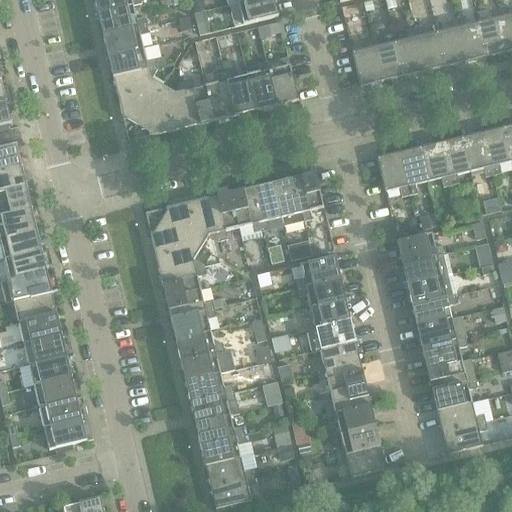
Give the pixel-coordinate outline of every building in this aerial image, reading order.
[(140,0),(94,0),(98,16),(133,8),(142,6),(140,0)] [(183,0),(170,0),(173,8),(185,5),(183,0)] [(201,0),(192,0),(190,1),(193,15),(204,12),(201,0)] [(273,0),(258,0),(229,7),(229,8),(235,29),(278,19),(273,0)] [(393,0),(384,0),(387,11),(396,8),(393,0)] [(371,2),(363,4),(365,13),(373,11),(371,2)] [(133,8),(98,16),(103,37),(147,27),(145,19),(136,21),(133,8)] [(498,11),(508,53),(511,52),(511,16),(508,17),(506,9),(498,11)] [(492,21),(479,24),(487,58),(508,53),(498,11),(490,13),(492,21)] [(207,12),(194,15),(199,37),(212,34),(207,12)] [(487,58),(479,24),(466,27),(464,19),(456,21),(466,63),(487,58)] [(456,21),(448,23),(450,31),(437,34),(445,68),(466,63),(456,21)] [(280,24),(258,30),(260,39),(282,34),(280,24)] [(147,27),(103,37),(108,58),(143,50),(140,37),(148,35),(147,27)] [(422,29),(414,31),(424,73),(445,68),(437,34),(424,37),(422,29)] [(408,41),(395,44),(403,78),(424,73),(414,31),(406,32),(408,41)] [(403,78),(395,44),(382,47),(380,39),(372,41),(382,83),(403,78)] [(364,42),(366,51),(352,54),(360,88),(382,83),(372,41),(364,42)] [(143,50),(108,58),(113,79),(157,69),(155,61),(146,63),(143,50)] [(266,65),(276,108),(298,103),(288,59),(266,65)] [(266,65),(258,67),(245,70),(247,78),(255,113),(276,108),(266,65)] [(113,79),(128,143),(163,88),(151,81),(157,71),(157,69),(113,79)] [(232,73),(224,75),(234,118),(255,113),(247,78),(234,81),(232,73)] [(216,76),(218,85),(205,88),(213,123),(234,118),(224,75),(216,76)] [(213,123),(205,88),(192,91),(190,83),(182,85),(192,128),(213,123)] [(163,88),(128,143),(192,128),(182,85),(180,85),(174,94),(163,88)] [(0,127),(12,125),(11,124),(6,103),(0,104),(0,127)] [(504,130),(483,135),(493,177),(501,176),(499,167),(511,164),(504,130)] [(483,135),(462,140),(470,174),(483,171),(485,179),(493,177),(483,135)] [(457,177),(470,174),(462,140),(441,145),(451,188),(459,186),(457,177)] [(441,145),(420,150),(428,184),(441,181),(443,189),(451,188),(441,145)] [(17,148),(17,147),(0,150),(0,173),(22,169),(17,148)] [(415,187),(428,184),(420,150),(399,155),(409,197),(417,196),(415,187)] [(399,155),(377,160),(385,194),(399,191),(401,199),(409,197),(399,155)] [(22,169),(0,173),(0,195),(27,190),(22,169)] [(315,175),(293,180),(304,223),(312,222),(310,213),(324,210),(315,175)] [(293,180),(272,185),(281,220),(283,228),(304,223),(293,180)] [(270,232),(268,223),(281,220),(272,185),(251,190),(262,233),(270,232)] [(0,195),(0,218),(32,211),(27,190),(0,195)] [(251,190),(230,195),(239,230),(251,227),(253,235),(262,233),(251,190)] [(230,195),(209,200),(220,244),(228,242),(225,233),(239,230),(230,195)] [(209,200),(145,215),(201,250),(208,238),(217,244),(220,244),(209,200)] [(32,211),(0,218),(0,240),(37,232),(32,211)] [(194,261),(201,250),(145,215),(160,279),(204,269),(203,266),(194,261)] [(434,217),(419,221),(422,233),(437,229),(434,217)] [(408,225),(405,230),(406,237),(417,234),(415,223),(408,225)] [(482,224),(472,226),(476,242),(486,240),(482,224)] [(37,232),(0,240),(0,246),(4,262),(42,253),(37,232)] [(432,236),(397,244),(402,266),(445,256),(444,248),(435,250),(432,236)] [(504,242),(492,244),(495,256),(502,254),(506,248),(504,242)] [(309,244),(288,249),(291,264),(312,259),(309,244)] [(488,246),(474,249),(478,264),(491,261),(488,246)] [(280,248),(267,251),(271,266),(283,263),(280,248)] [(42,253),(4,262),(9,283),(47,274),(42,253)] [(445,256),(402,266),(407,287),(452,276),(447,255),(445,256)] [(303,281),(295,283),(297,291),(340,281),(335,259),(300,267),(303,281)] [(511,272),(510,264),(498,267),(500,277),(511,273),(511,272)] [(493,267),(483,269),(485,277),(494,274),(493,267)] [(197,279),(206,277),(204,269),(160,279),(165,300),(200,292),(197,279)] [(9,283),(1,285),(6,306),(14,304),(52,295),(47,274),(9,283)] [(452,276),(407,287),(412,308),(456,298),(457,298),(452,276)] [(340,281),(297,291),(299,299),(307,297),(310,310),(345,302),(340,281)] [(200,292),(165,300),(170,321),(214,311),(212,303),(204,305),(200,292)] [(52,295),(14,304),(19,325),(57,316),(52,295)] [(449,308),(457,306),(456,298),(412,308),(417,329),(452,321),(449,308)] [(313,323),(305,325),(307,333),(350,323),(345,302),(310,310),(313,323)] [(506,323),(503,309),(493,311),(496,325),(506,323)] [(207,321),(216,319),(214,311),(170,321),(175,342),(210,334),(207,321)] [(57,316),(19,325),(24,346),(62,337),(57,316)] [(452,321),(417,329),(422,350),(465,340),(460,319),(452,321)] [(350,323),(307,333),(312,355),(320,353),(355,344),(350,323)] [(256,345),(267,343),(264,330),(253,332),(256,345)] [(210,334),(175,342),(180,363),(224,353),(222,345),(214,347),(210,334)] [(62,337),(24,346),(29,367),(67,358),(62,337)] [(287,338),(271,341),(274,354),(290,350),(287,338)] [(465,340),(422,350),(427,371),(462,363),(459,350),(467,348),(465,340)] [(323,365),(315,367),(317,375),(360,365),(355,344),(320,353),(323,365)] [(268,348),(257,350),(261,366),(272,364),(268,348)] [(511,351),(498,355),(502,375),(511,372),(511,351)] [(224,353),(180,363),(185,384),(220,376),(217,363),(226,361),(224,353)] [(67,358),(29,367),(34,388),(72,379),(67,358)] [(462,363),(427,371),(432,392),(475,382),(470,361),(462,363)] [(360,365),(317,375),(319,383),(327,381),(330,394),(365,386),(360,365)] [(290,367),(278,370),(281,384),(293,381),(290,367)] [(220,376),(185,384),(190,405),(234,395),(232,387),(224,389),(220,376)] [(72,379),(34,388),(39,409),(77,400),(72,379)] [(475,382),(432,392),(437,413),(472,405),(469,392),(477,390),(475,382)] [(277,385),(263,388),(265,398),(279,395),(277,385)] [(330,394),(333,407),(325,409),(327,417),(370,407),(365,386),(330,394)] [(292,390),(283,392),(286,405),(295,403),(292,390)] [(7,394),(0,396),(0,399),(2,408),(10,406),(7,394)] [(234,395),(190,405),(195,426),(230,418),(231,418),(239,416),(234,395)] [(77,400),(39,409),(44,430),(82,421),(77,400)] [(472,405),(437,413),(442,435),(485,424),(484,416),(475,418),(472,405)] [(280,406),(272,408),(275,419),(283,417),(280,406)] [(370,407),(327,417),(329,425),(337,423),(340,436),(375,428),(370,407)] [(230,418),(195,426),(200,447),(244,437),(242,429),(234,431),(231,418),(230,418)] [(82,421),(44,430),(49,452),(87,443),(82,421)] [(300,424),(291,426),(296,447),(308,444),(310,443),(309,439),(302,436),(300,424)] [(479,434),(487,432),(485,424),(442,435),(447,456),(482,448),(479,434)] [(14,425),(6,427),(9,438),(17,436),(14,425)] [(287,427),(272,430),(275,444),(290,441),(287,427)] [(343,449),(335,451),(337,460),(380,449),(375,428),(340,436),(343,449)] [(17,436),(9,438),(12,450),(20,448),(17,436)] [(244,437),(200,447),(205,468),(240,460),(237,447),(246,445),(244,437)] [(308,444),(296,447),(298,456),(310,453),(308,444)] [(291,448),(277,451),(280,463),(293,459),(291,448)] [(380,449),(337,460),(339,468),(347,466),(351,480),(386,471),(380,449)] [(240,460),(205,468),(210,490),(254,479),(252,471),(244,473),(240,460)] [(297,469),(287,471),(289,482),(299,479),(297,469)] [(247,489),(256,487),(254,479),(210,490),(216,511),(251,503),(247,489)] [(103,511),(100,500),(62,509),(63,511),(103,511)]
